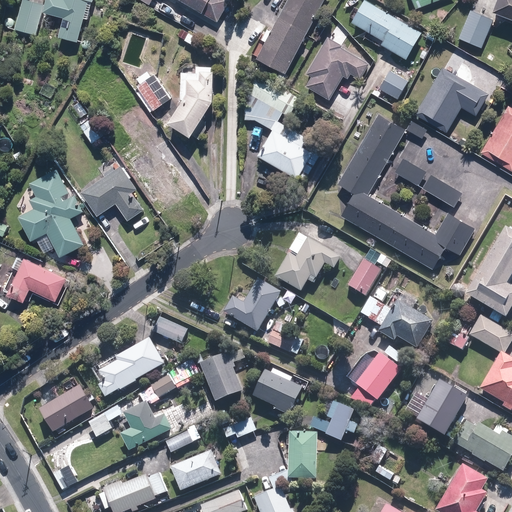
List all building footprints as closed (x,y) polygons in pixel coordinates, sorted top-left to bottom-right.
[(23,0),(22,0),(14,30),(36,36),(41,15),(61,20),(56,40),(77,45),(84,20),(87,21),(92,0),(45,0),(44,6),(23,0)] [(174,0),(215,25),(229,2),(226,0),(174,0)] [(256,63),(278,74),(275,79),(282,82),(285,78),(325,0),(288,0),(271,34),(264,30),(251,55),(258,59),(256,63)] [(442,0),(410,0),(414,10),(442,0)] [(511,0),(495,0),(490,14),(511,22),(511,0)] [(351,25),(367,33),(363,40),(372,45),(375,39),(382,43),(379,48),(405,62),(420,32),(363,3),(351,25)] [(493,22),(469,12),(457,40),(481,50),(493,22)] [(187,33),(180,28),(176,36),(196,48),(202,38),(189,31),(187,33)] [(310,77),(304,88),(329,101),(341,78),(348,82),(351,77),(360,81),(369,64),(340,49),(341,47),(325,38),(306,75),(310,77)] [(208,125),(201,121),(211,106),(212,69),(180,68),(179,105),(165,126),(188,141),(191,137),(198,142),(208,125)] [(413,116),(446,135),(460,109),(475,118),(488,95),(441,68),(413,116)] [(398,99),(407,81),(388,71),(378,89),(398,99)] [(136,80),(140,85),(135,88),(153,112),(170,100),(153,76),(150,78),(146,73),(136,80)] [(299,98),(257,76),(247,95),(251,98),(244,111),(244,122),(255,123),(270,131),(256,159),(297,181),(317,143),(278,123),(282,115),(288,118),(299,98)] [(78,97),(65,105),(74,120),(88,111),(78,97)] [(480,155),(511,172),(511,171),(511,110),(507,107),(480,155)] [(155,149),(161,145),(170,159),(175,155),(166,142),(154,125),(150,128),(144,118),(124,132),(131,141),(133,140),(143,154),(128,164),(137,176),(134,178),(160,216),(201,188),(188,169),(179,176),(171,164),(167,167),(155,149)] [(406,135),(376,118),(338,184),(352,192),(338,217),(433,271),(446,248),(460,256),(475,230),(449,216),(437,237),(369,198),(406,135)] [(89,121),(79,129),(97,153),(108,145),(89,121)] [(426,131),(410,121),(405,130),(421,139),(426,131)] [(114,157),(98,169),(101,174),(78,192),(97,218),(114,205),(127,222),(143,209),(132,194),(135,191),(128,181),(131,179),(114,157)] [(418,187),(426,173),(402,159),(394,173),(418,187)] [(57,169),(29,186),(36,197),(28,201),(33,210),(17,219),(32,243),(45,236),(60,260),(85,245),(70,220),(83,212),(57,169)] [(430,176),(422,190),(454,209),(463,195),(430,176)] [(511,212),(511,213),(464,296),(504,318),(511,305),(511,290),(504,286),(511,272),(511,212)] [(10,223),(2,220),(0,223),(0,236),(4,238),(10,223)] [(273,278),(300,293),(309,277),(314,280),(323,264),(333,270),(340,258),(298,234),(273,278)] [(66,278),(16,256),(10,270),(17,273),(7,295),(23,303),(29,290),(55,302),(66,278)] [(381,271),(362,260),(346,287),(364,298),(381,271)] [(222,314),(237,322),(233,329),(250,339),(254,332),(257,334),(280,293),(256,280),(243,305),(230,298),(222,314)] [(402,292),(396,302),(395,301),(390,310),(368,298),(359,314),(380,326),(376,333),(393,342),(395,337),(416,349),(431,322),(411,310),(416,300),(402,292)] [(503,356),(504,355),(511,340),(511,334),(479,316),(467,336),(499,353),(503,356)] [(151,332),(168,340),(166,343),(173,346),(174,343),(181,346),(188,331),(158,317),(151,332)] [(295,342),(267,329),(261,341),(289,354),(295,342)] [(470,338),(460,331),(450,346),(460,353),(470,338)] [(149,339),(115,358),(116,360),(98,370),(105,383),(98,387),(104,399),(164,366),(149,339)] [(388,346),(383,353),(396,364),(402,357),(388,346)] [(241,347),(226,353),(198,365),(213,404),(242,392),(234,373),(249,367),(241,347)] [(511,360),(503,356),(499,353),(478,390),(503,404),(501,407),(510,413),(511,409),(511,369),(511,367),(511,360)] [(367,411),(374,402),(375,403),(400,371),(378,354),(353,386),(356,388),(349,397),(367,411)] [(271,369),(269,374),(262,371),(250,398),(273,408),(272,411),(287,418),(289,415),(300,388),(289,383),(292,378),(271,369)] [(150,388),(140,395),(148,407),(176,388),(166,374),(149,386),(150,388)] [(463,398),(435,383),(414,423),(442,437),(463,398)] [(79,386),(36,412),(51,435),(94,409),(79,386)] [(349,421),(353,411),(330,402),(324,418),(330,420),(329,424),(312,417),(308,427),(324,434),(323,436),(340,443),(344,432),(352,435),(357,424),(349,421)] [(172,429),(162,410),(152,415),(145,403),(122,415),(130,429),(119,436),(128,453),(172,429)] [(96,438),(111,429),(107,423),(122,414),(117,406),(88,423),(96,438)] [(223,411),(216,415),(222,427),(229,424),(223,411)] [(234,436),(237,440),(256,432),(249,418),(227,429),(231,437),(234,436)] [(511,454),(511,438),(505,435),(507,432),(496,426),(492,432),(468,418),(452,444),(501,473),(511,454)] [(192,427),(164,442),(171,454),(199,439),(192,427)] [(316,433),(287,432),(287,479),(315,480),(316,433)] [(386,451),(376,445),(367,460),(377,466),(386,451)] [(210,451),(170,468),(180,492),(221,475),(210,451)] [(432,511),(474,511),(485,495),(479,492),(486,480),(460,465),(432,511)] [(378,466),(374,472),(396,487),(400,481),(378,466)] [(104,511),(109,508),(110,511),(125,511),(130,510),(130,511),(135,511),(138,511),(136,508),(155,500),(154,498),(167,493),(159,474),(146,480),(144,476),(121,486),(120,483),(102,491),(103,494),(98,496),(104,511)] [(292,511),(291,511),(289,511),(280,488),(253,499),(258,511),(292,511)] [(243,511),(248,511),(240,490),(199,506),(201,511),(243,511)]
